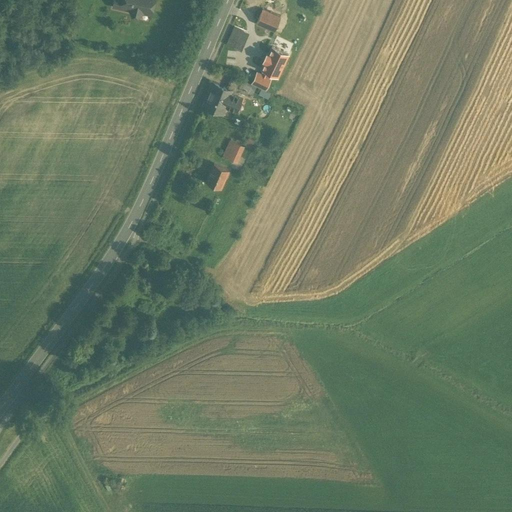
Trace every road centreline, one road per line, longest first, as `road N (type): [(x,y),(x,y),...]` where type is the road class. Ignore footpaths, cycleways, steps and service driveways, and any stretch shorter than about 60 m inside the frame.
road 1 (secondary): [(0,408),(124,235),(227,0)]
road 2 (track): [(25,429),(55,421),(108,511)]
